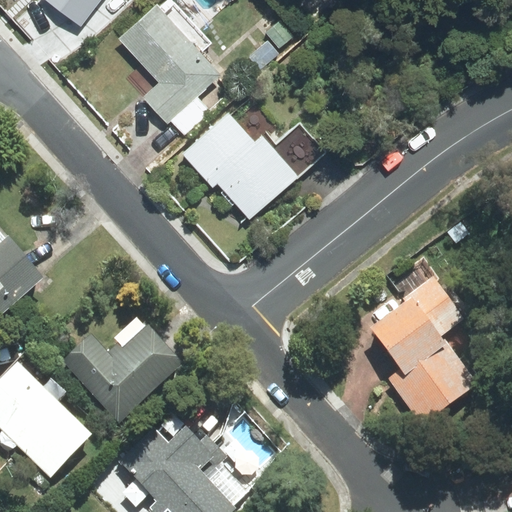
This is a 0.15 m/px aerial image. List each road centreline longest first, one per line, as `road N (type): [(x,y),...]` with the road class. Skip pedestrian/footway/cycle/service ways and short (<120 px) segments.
road 1 (residential): [(511,110),(458,142),(230,323)]
road 2 (residential): [(230,323),(0,65)]
road 3 (residential): [(405,511),(230,323)]
